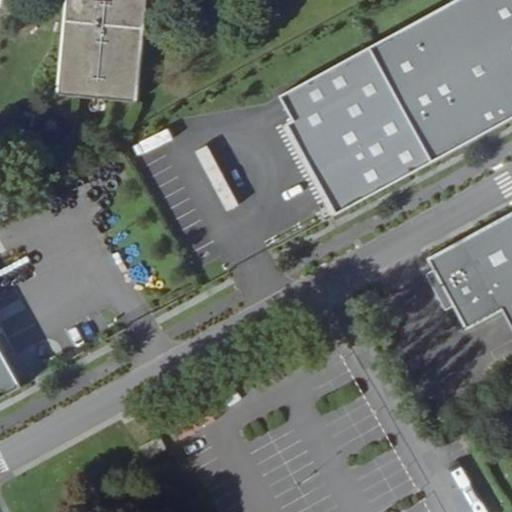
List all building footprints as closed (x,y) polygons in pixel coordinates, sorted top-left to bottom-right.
[(57,0),(42,89),(125,101),(141,0),(57,0)] [(511,0),(454,0),(371,45),(435,161),(511,119),(511,0)] [(435,161),(371,45),(282,94),(296,118),(289,121),(339,213),(435,161)] [(339,213),(289,121),(284,124),(334,216),(339,213)] [(511,211),(429,258),(468,329),(504,310),(511,324),(511,211)] [(0,361),(0,392),(12,387),(0,361)] [(147,458),(162,451),(157,441),(142,448),(147,458)]
